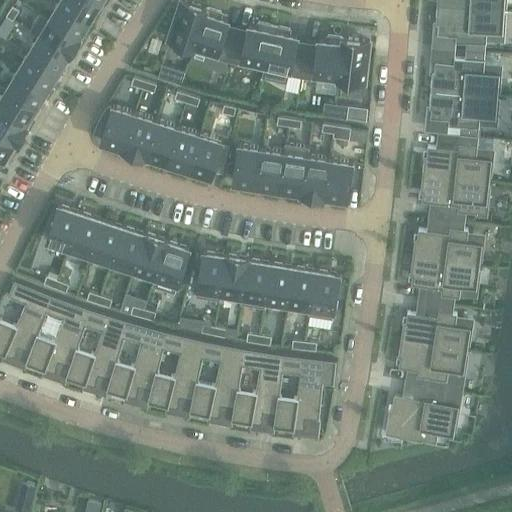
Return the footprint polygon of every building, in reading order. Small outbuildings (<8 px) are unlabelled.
[(80,35),(90,18),(61,0),(58,0),(49,16),(80,35)] [(61,0),(90,18),(101,0),(100,0),(61,0)] [(192,45),(191,48),(193,49),(206,7),(186,0),(180,0),(168,38),(192,45)] [(437,0),(437,5),(504,9),(504,0),(437,0)] [(12,5),(6,15),(13,19),(19,9),(12,5)] [(437,5),(436,23),(438,23),(437,33),(456,34),(455,40),(456,40),(486,42),(487,30),(503,31),(504,9),(437,5)] [(221,11),(206,7),(193,49),(228,60),(231,49),(219,45),(228,19),(220,16),(221,11)] [(6,15),(0,23),(0,25),(6,29),(13,19),(6,15)] [(68,54),(69,54),(80,36),(80,35),(49,16),(38,35),(68,54)] [(243,51),(231,49),(228,60),(264,68),(273,25),(258,21),(257,26),(249,24),(243,51)] [(303,65),(291,62),(297,35),(289,33),(290,28),(273,25),(264,68),(262,76),(287,82),(289,74),(301,76),(303,65)] [(38,35),(27,52),(58,71),(68,54),(38,35)] [(315,66),(303,65),(301,76),(337,81),(343,36),(327,35),(327,39),(318,38),(315,66)] [(340,78),(364,81),(369,40),(343,36),(337,81),(339,81),(340,78)] [(432,70),(431,88),(498,94),(500,71),(483,70),(485,50),(466,49),(465,57),(455,56),(454,62),(435,60),(434,70),(432,70)] [(47,88),(58,71),(27,52),(17,69),(47,88)] [(158,75),(180,83),(184,70),(162,63),(158,75)] [(37,105),(47,88),(17,69),(6,86),(37,105)] [(134,76),(131,83),(142,87),(145,79),(134,76)] [(145,79),(142,87),(154,91),(157,83),(145,79)] [(0,96),(0,105),(27,122),(37,105),(6,86),(0,96)] [(431,88),(429,106),(431,106),(430,116),(449,118),(449,124),(460,125),(459,133),(478,135),(479,126),(480,115),(496,116),(498,94),(431,88)] [(177,89),(174,97),(186,101),(189,93),(177,89)] [(189,93),(186,101),(198,105),(200,97),(189,93)] [(323,114),(347,117),(348,104),(325,101),(323,114)] [(224,103),(222,111),(234,114),(236,106),(224,103)] [(101,140),(122,147),(134,111),(112,104),(101,140)] [(0,105),(0,132),(15,141),(16,142),(27,123),(27,122),(0,105)] [(134,111),(122,147),(122,148),(145,155),(146,154),(157,118),(134,111)] [(278,115),(276,124),(288,125),(290,117),(278,115)] [(290,117),(288,125),(301,127),(302,119),(290,117)] [(179,125),(157,118),(146,154),(167,161),(179,125)] [(337,124),(323,122),(322,130),(336,133),(337,124)] [(351,127),(337,124),(336,133),(350,135),(351,127)] [(189,168),(201,132),(179,125),(167,161),(189,168)] [(0,155),(4,158),(15,141),(0,132),(0,155)] [(222,139),(201,132),(189,168),(211,175),(222,139)] [(436,146),(428,145),(427,155),(424,154),(423,172),(489,180),(492,157),(476,155),(477,144),(478,135),(447,132),(446,147),(436,146)] [(284,150),(278,188),(301,191),(307,154),(308,146),(285,142),(284,150)] [(261,147),(239,143),(236,162),(234,174),(233,181),(256,184),(261,147)] [(261,147),(256,184),(278,188),(284,150),(261,147)] [(301,191),(301,192),(325,196),(325,195),(331,157),(307,154),(301,191)] [(347,198),(353,161),(331,157),(325,195),(347,198)] [(228,161),(226,173),(234,174),(236,162),(228,161)] [(436,202),(434,216),(465,220),(466,211),(485,214),(489,180),(423,172),(421,190),(423,191),(422,200),(436,202)] [(46,239),(68,246),(80,210),(58,203),(46,239)] [(102,217),(80,210),(68,246),(89,253),(102,217)] [(111,260),(123,224),(102,217),(89,253),(111,260)] [(111,260),(133,268),(145,232),(123,224),(111,260)] [(415,238),(413,255),(479,264),(482,242),(467,240),(468,228),(450,226),(449,232),(418,228),(417,238),(415,238)] [(156,275),(168,239),(168,238),(145,231),(145,232),(133,268),(156,275)] [(190,246),(168,239),(156,275),(178,282),(190,246)] [(218,299),(220,291),(226,253),(203,250),(196,295),(218,299)] [(226,253),(220,291),(244,295),(250,257),(226,253)] [(410,273),(413,274),(411,284),(429,286),(427,300),(458,304),(461,285),(476,287),(479,264),(413,255),(410,273)] [(250,257),(244,295),(243,303),(265,306),(266,299),(272,261),(250,257)] [(294,265),(272,261),(266,299),(288,302),(294,265)] [(288,302),(310,306),(316,268),(294,265),(288,302)] [(340,272),(316,268),(310,306),(308,314),(332,318),(340,272)] [(46,274),(43,282),(55,287),(58,279),(46,274)] [(0,317),(0,350),(5,353),(6,352),(15,356),(19,345),(30,349),(37,332),(46,310),(52,294),(14,279),(8,295),(9,295),(10,295),(26,301),(16,324),(0,317)] [(58,279),(55,287),(66,291),(69,283),(58,279)] [(89,290),(87,298),(98,302),(101,294),(89,290)] [(30,349),(26,361),(45,368),(55,371),(59,360),(70,363),(76,347),(84,323),(90,307),(52,294),(46,310),(62,316),(53,339),(37,332),(30,349)] [(101,294),(98,302),(110,306),(112,298),(101,294)] [(404,320),(401,338),(467,348),(471,326),(455,324),(458,304),(427,300),(425,313),(407,311),(406,321),(404,320)] [(133,304),(130,312),(142,316),(144,308),(133,304)] [(70,363),(66,375),(86,382),(95,385),(99,373),(110,376),(116,359),(123,336),(128,320),(90,307),(84,323),(101,329),(93,352),(76,347),(70,363)] [(144,308),(142,316),(154,319),(156,311),(144,308)] [(110,376),(107,389),(127,394),(136,396),(139,385),(151,388),(156,370),(162,347),(167,330),(128,320),(123,336),(140,341),(133,364),(116,359),(110,376)] [(203,323),(201,331),(213,333),(215,325),(203,323)] [(215,325),(213,333),(225,336),(227,328),(215,325)] [(151,388),(148,400),(168,405),(178,407),(180,395),(192,397),(196,380),(202,356),(205,339),(167,330),(162,347),(179,351),(173,375),(156,370),(151,388)] [(248,332),(246,340),(258,342),(260,333),(248,332)] [(260,333),(258,342),(270,344),(272,335),(260,333)] [(418,369),(415,383),(445,388),(448,369),(464,371),(467,348),(401,338),(398,356),(400,356),(399,366),(418,369)] [(192,397),(190,410),(210,414),(220,415),(222,403),(234,405),(237,388),(242,364),(245,347),(205,339),(202,356),(219,360),(213,384),(196,380),(192,397)] [(293,339),(292,347),(304,348),(305,340),(293,339)] [(305,340),(304,348),(316,349),(317,341),(305,340)] [(234,405),(231,418),(252,422),(252,421),(262,422),(264,410),(276,412),(278,394),(282,370),(284,353),(245,347),(242,364),(259,367),(254,391),(237,388),(234,405)] [(276,412),(274,425),(294,427),(304,428),(306,416),(317,417),(317,418),(319,418),(323,382),(325,358),(284,353),(282,370),(299,373),(296,397),(278,394),(276,412)] [(325,358),(323,382),(332,382),(332,383),(334,383),(336,359),(325,358)] [(392,408),(390,407),(385,432),(422,439),(422,438),(436,440),(437,431),(453,433),(459,403),(443,400),(445,388),(415,383),(413,397),(394,393),(392,408)] [(23,482),(19,496),(32,499),(36,486),(23,482)] [(89,500),(86,511),(99,511),(101,502),(89,500)]
